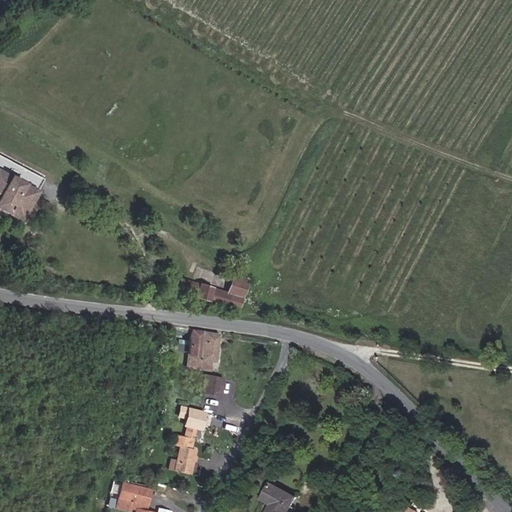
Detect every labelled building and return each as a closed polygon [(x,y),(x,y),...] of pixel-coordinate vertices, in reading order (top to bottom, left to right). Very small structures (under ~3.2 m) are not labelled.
[(49,206),(33,197),(43,179),(0,156),(0,210),(20,221),(23,216),(28,218),(35,207),(45,212),(49,206)] [(230,276),(226,292),(180,280),(177,291),(237,309),(245,281),(230,276)] [(171,351),(186,353),(190,330),(174,328),(171,351)] [(186,353),(199,355),(202,332),(190,330),(186,353)] [(198,360),(213,362),(216,334),(202,332),(199,355),(198,360)] [(200,391),(219,395),(222,379),(203,375),(200,391)] [(183,424),(199,429),(203,413),(187,409),(183,424)] [(169,433),(179,436),(182,424),(174,421),(169,433)] [(182,431),(198,435),(199,429),(183,424),(182,431)] [(174,471),(189,474),(191,461),(194,462),(196,456),(193,455),(194,449),(179,446),(174,471)] [(136,503),(145,506),(149,490),(120,483),(117,498),(136,503)] [(267,511),(287,511),(296,497),(271,483),(265,494),(275,499),(272,504),(267,511)] [(272,504),(275,499),(265,494),(262,499),(272,504)] [(129,507),(135,509),(136,503),(117,498),(114,508),(128,511),(129,507)]
